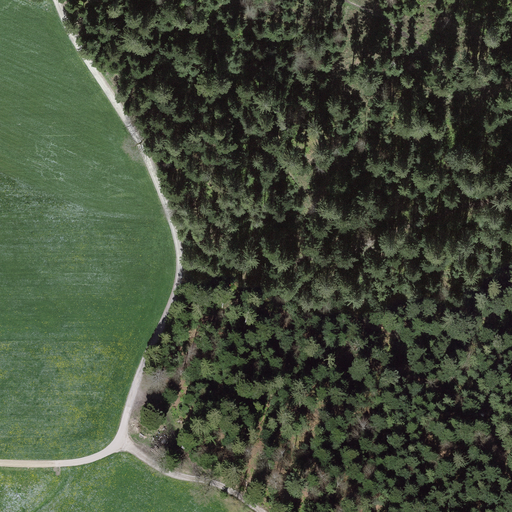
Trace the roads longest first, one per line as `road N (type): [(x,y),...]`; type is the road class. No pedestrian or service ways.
road 1 (track): [(129,447),(265,278),(349,145),(361,94),(346,0)]
road 2 (track): [(52,0),(140,142),(177,239),(176,286),(118,441)]
road 3 (track): [(261,511),(225,487),(169,470),(118,441),(83,461),(0,463)]
road 4 (track): [(354,0),(511,112)]
